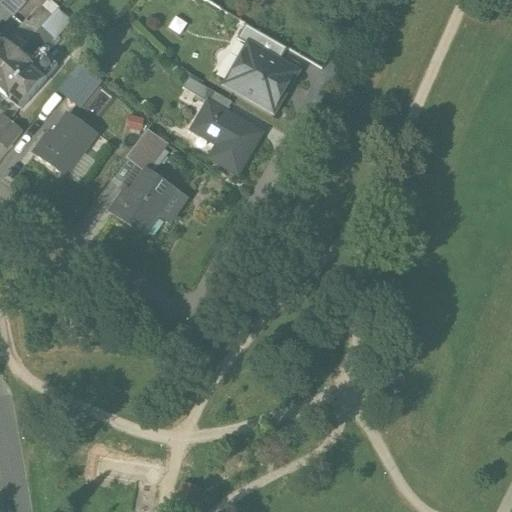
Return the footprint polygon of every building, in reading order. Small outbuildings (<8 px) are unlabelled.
[(1,4),(0,5),(0,22),(10,12),(1,4)] [(23,26),(7,46),(19,57),(42,30),(50,21),(41,13),(26,28),(23,26)] [(237,41),(249,47),(279,64),(287,50),(245,26),(237,41)] [(19,57),(0,78),(0,92),(20,110),(58,67),(42,54),(53,40),(42,30),(19,57)] [(0,39),(0,78),(19,57),(7,46),(0,39)] [(279,64),(249,47),(226,87),(273,114),(296,74),(279,64)] [(92,75),(80,64),(59,91),(71,101),(92,75)] [(101,82),(92,75),(71,101),(80,108),(101,82)] [(182,89),(208,104),(226,115),(232,105),(189,80),(182,89)] [(226,115),(208,104),(192,132),(228,152),(220,165),(238,176),(261,135),(226,115)] [(68,116),(49,143),(43,140),(32,155),(67,179),(97,136),(68,116)] [(23,133),(3,117),(0,120),(0,144),(8,151),(23,133)] [(148,133),(126,160),(145,175),(146,174),(153,156),(164,143),(148,133)] [(145,175),(126,202),(121,199),(111,214),(145,238),(159,218),(167,225),(172,218),(173,218),(173,217),(177,216),(184,207),(183,203),(184,202),(183,202),(183,201),(175,195),(146,174),(145,175)]
